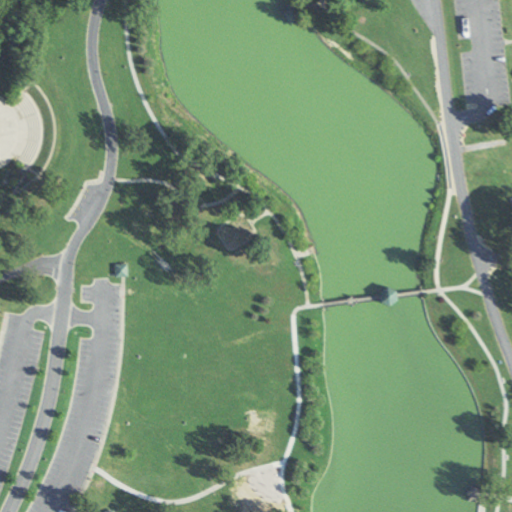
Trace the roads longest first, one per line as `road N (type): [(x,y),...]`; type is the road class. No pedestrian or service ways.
road 1 (residential): [(511,361),(468,233),(435,0)]
road 2 (residential): [(99,0),(90,49),(110,157),(97,202),(70,248),(62,302)]
road 3 (residential): [(62,302),(43,421),(6,511)]
road 4 (residential): [(448,120),(488,113),(474,0)]
